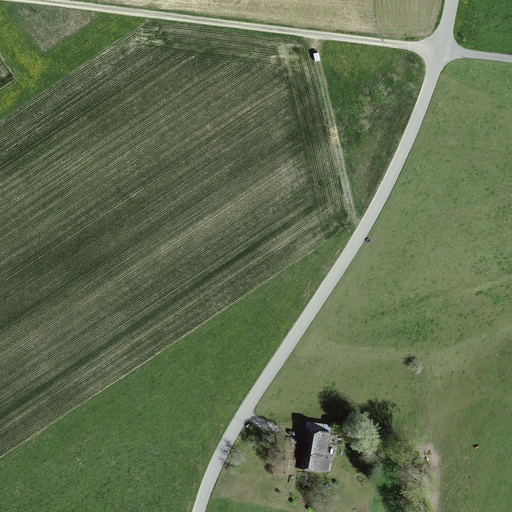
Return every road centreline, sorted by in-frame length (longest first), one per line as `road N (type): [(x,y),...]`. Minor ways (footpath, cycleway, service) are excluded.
road 1 (tertiary): [(451,0),(433,74),(391,177),(228,438),(199,511)]
road 2 (track): [(26,0),(511,59)]
